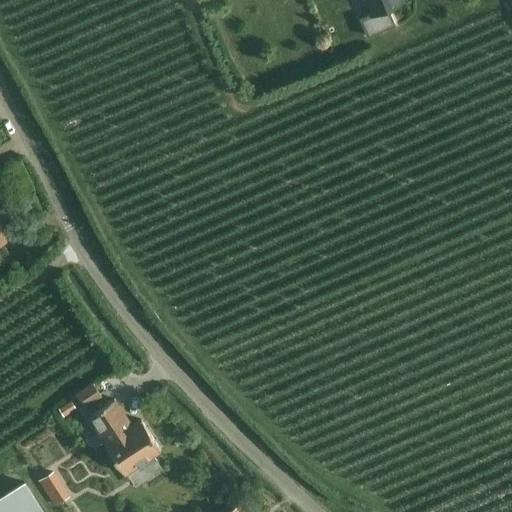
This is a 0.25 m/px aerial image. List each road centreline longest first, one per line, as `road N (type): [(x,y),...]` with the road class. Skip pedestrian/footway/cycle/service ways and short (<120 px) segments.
road 1 (unclassified): [(314,511),(157,358),(69,227)]
road 2 (residential): [(69,227),(0,93)]
